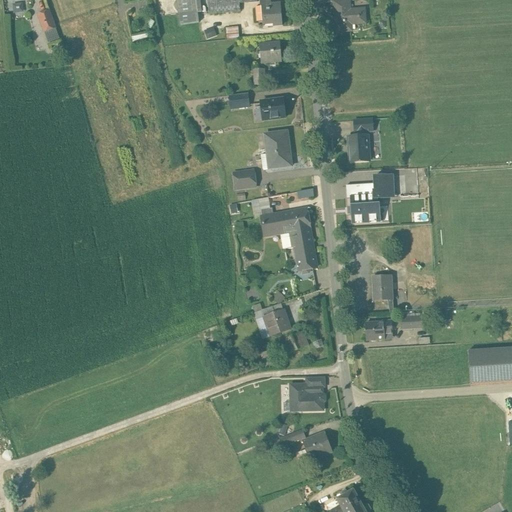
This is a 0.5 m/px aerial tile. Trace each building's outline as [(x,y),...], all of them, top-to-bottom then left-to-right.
[(199,0),(177,0),(179,15),(198,13),(201,13),(199,0)] [(207,0),(209,14),(240,12),(239,3),(257,2),(257,0),(207,0)] [(281,4),(272,5),(271,0),(259,0),(260,6),(262,6),(263,27),(283,25),(281,4)] [(349,1),(332,3),(335,33),(349,32),(349,25),(365,23),(364,9),(350,10),(349,1)] [(12,3),(13,11),(22,11),(22,3),(12,3)] [(49,10),(41,13),(42,18),(39,19),(44,31),(55,27),(49,10)] [(198,13),(179,15),(181,25),(199,23),(198,13)] [(199,35),(198,24),(188,25),(188,36),(199,35)] [(238,27),(226,28),(227,39),(239,38),(238,27)] [(214,28),(204,31),(207,39),(216,35),(214,28)] [(280,44),(260,45),(262,63),(282,61),(280,44)] [(264,69),(254,69),(255,85),(264,85),(264,69)] [(247,94),(229,96),(231,109),(249,107),(247,94)] [(283,99),(260,102),(263,120),(285,118),(283,99)] [(372,119),(354,121),(355,133),(366,132),(373,131),(372,119)] [(285,132),(264,135),(267,155),(261,156),(263,170),(269,169),(291,166),(290,156),(288,156),(285,132)] [(366,132),(357,133),(357,136),(348,137),(350,163),(369,161),(367,136),(366,136),(366,132)] [(243,180),(234,181),(235,190),(255,187),(253,171),(242,173),(243,180)] [(242,173),(233,174),(234,181),(243,180),(242,173)] [(392,176),(374,177),(374,184),(375,197),(375,199),(376,199),(394,198),(392,176)] [(374,184),(346,186),(347,199),(351,199),(375,197),(374,184)] [(297,199),(313,196),(311,188),(296,192),(297,199)] [(375,197),(351,199),(352,207),(349,207),(350,214),(352,214),(353,223),(379,221),(378,205),(377,205),(376,199),(375,199),(375,197)] [(272,208),(261,210),(263,217),(273,215),(272,208)] [(306,209),(283,213),(287,233),(290,232),(291,238),(298,237),(296,231),(310,228),(306,209)] [(263,217),(261,217),(265,237),(287,233),(283,213),(273,215),(263,217)] [(310,228),(296,231),(298,237),(291,238),(292,248),(288,249),(292,272),(316,268),(309,229),(310,229),(310,228)] [(392,275),(373,276),(375,301),(388,300),(388,304),(392,304),(392,300),(393,300),(392,275)] [(252,306),(254,311),(262,309),(260,303),(252,306)] [(272,307),(254,313),(257,321),(264,318),(264,317),(274,314),(272,307)] [(283,310),(274,313),(281,333),(290,330),(283,310)] [(264,318),(257,321),(263,340),(281,333),(274,313),(274,314),(264,317),(264,318)] [(422,317),(401,318),(401,321),(402,328),(402,329),(422,328),(422,317)] [(382,322),(365,323),(366,341),(385,340),(392,339),(392,328),(398,328),(397,321),(391,321),(382,321),(382,322)] [(302,332),(287,338),(293,352),(308,345),(302,332)] [(287,338),(280,341),(286,355),(293,352),(287,338)] [(511,347),(468,351),(470,384),(511,381),(511,347)] [(274,351),(261,353),(262,365),(276,363),(274,351)] [(324,379),(306,379),(306,385),(318,385),(318,387),(324,387),(324,379)] [(306,385),(290,385),(291,403),(299,403),(299,411),(323,411),(323,403),(325,401),(325,396),(322,394),(322,393),(318,393),(318,387),(318,385),(306,385)] [(282,425),(279,434),(284,436),(287,426),(282,425)] [(303,431),(289,436),(291,443),(305,437),(303,431)] [(323,433),(302,442),(310,462),(331,453),(323,433)] [(289,436),(278,440),(281,447),(291,443),(289,436)] [(347,494),(345,490),(341,492),(343,496),(337,499),(340,506),(343,510),(359,501),(353,490),(347,494)] [(359,501),(343,510),(343,511),(361,511),(369,507),(368,505),(365,504),(362,506),(359,501)]
